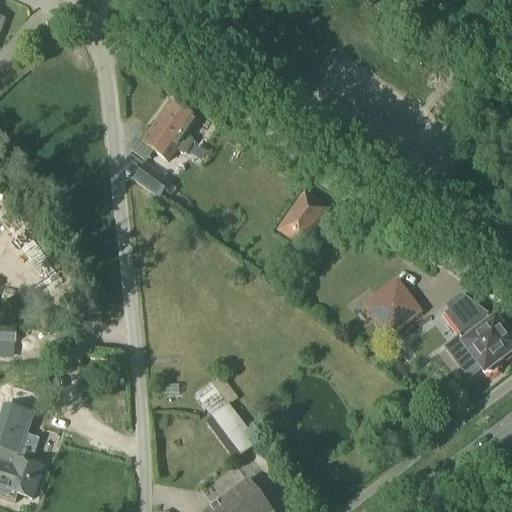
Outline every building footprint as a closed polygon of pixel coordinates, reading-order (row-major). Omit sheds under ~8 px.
[(142,130),(134,142),(152,154),(167,165),(175,153),(181,157),(185,157),(192,146),(192,142),(186,138),(195,124),(169,105),(148,135),(142,130)] [(132,183),(158,202),(170,185),(143,167),(132,183)] [(172,168),(165,177),(179,187),(185,178),(172,168)] [(300,251),(325,214),(303,199),(278,236),(300,251)] [(396,286),(364,309),(382,333),(414,309),(396,286)] [(459,336),(460,338),(456,340),(462,348),(472,362),(462,369),(473,384),(483,376),(483,377),(484,376),(490,377),(491,378),(497,373),(497,366),(511,354),(511,341),(508,340),(500,331),(498,333),(492,325),(490,327),(484,319),(487,317),(459,297),(444,308),(447,312),(463,333),(459,336)] [(0,333),(0,344),(13,346),(14,334),(0,333)] [(235,464),(257,448),(210,386),(195,398),(211,420),(206,425),(235,464)] [(31,502),(41,471),(28,466),(31,456),(34,457),(38,442),(19,436),(14,451),(20,453),(17,463),(16,463),(13,472),(0,468),(0,490),(6,493),(6,494),(31,502)] [(267,511),(246,483),(245,484),(208,511),(267,511)]
